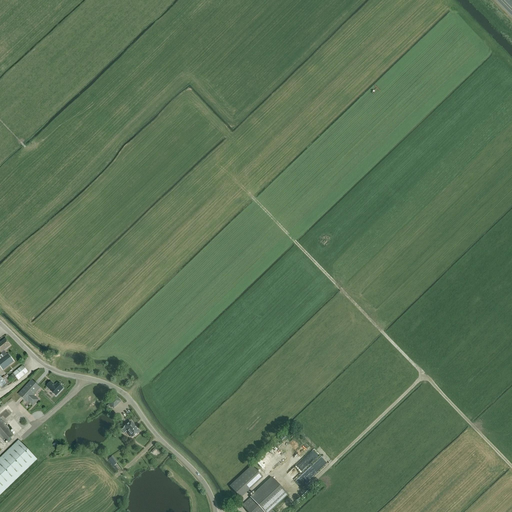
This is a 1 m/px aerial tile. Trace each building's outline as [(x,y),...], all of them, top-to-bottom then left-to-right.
[(7,354),(6,353),(4,350),(10,345),(5,339),(0,343),(0,351),(1,353),(4,357),(0,359),(0,367),(3,370),(14,362),(7,354)] [(18,380),(27,372),(22,366),(12,373),(18,380)] [(27,401),(33,406),(37,401),(31,396),(37,389),(38,390),(40,388),(31,380),(18,395),(26,402),(27,401)] [(57,383),(54,386),(50,382),(46,387),(50,390),(50,391),(55,396),(63,388),(57,383)] [(116,397),(109,404),(113,408),(120,402),(116,397)] [(0,419),(0,437),(4,443),(13,435),(0,419)] [(124,427),(125,428),(122,430),(124,433),(127,431),(132,437),(139,432),(131,422),(124,427)] [(18,440),(9,449),(0,457),(0,494),(37,460),(18,440)] [(301,447),(287,462),(291,467),(305,451),(301,447)] [(261,469),(270,460),(264,454),(255,462),(261,469)] [(117,463),(112,457),(108,460),(113,466),(117,463)] [(296,461),(294,467),(302,470),(303,463),(296,461)] [(239,497),(262,476),(252,466),(230,487),(239,497)] [(296,489),(304,481),(299,477),(291,484),(296,489)] [(272,478),(245,503),(242,506),(248,511),(268,511),(287,495),(272,478)]
